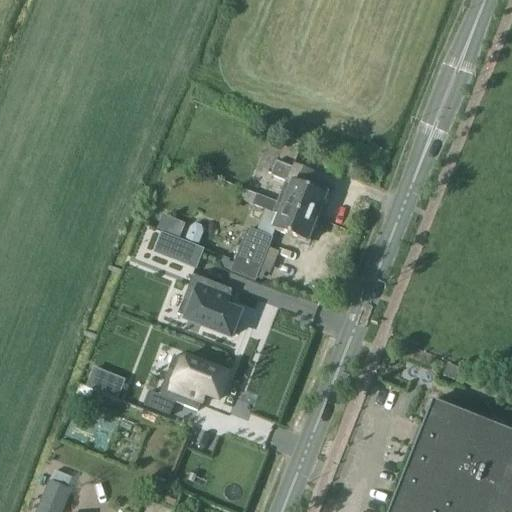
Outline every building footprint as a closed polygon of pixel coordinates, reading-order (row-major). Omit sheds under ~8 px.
[(285,181),(278,203),(278,204),(316,219),(326,193),(307,186),(313,172),(293,165),(292,168),(276,162),(271,176),(285,181)] [(223,257),(221,263),(223,270),(255,283),(256,280),(269,249),(268,248),(269,246),(272,238),(272,237),(275,229),(308,241),(316,219),(278,204),(278,203),(244,191),(240,201),(265,210),(257,232),(249,229),(236,262),(235,266),(230,264),(231,260),(223,257)] [(187,224),(173,219),(167,233),(198,246),(203,234),(202,227),(196,224),(190,227),(187,224)] [(192,247),(185,265),(196,270),(203,251),(192,247)] [(194,276),(178,316),(232,337),(240,315),(228,310),(232,300),(229,299),(232,291),(194,276)] [(150,393),(144,408),(170,418),(176,404),(197,413),(200,405),(203,406),(207,396),(219,401),(229,377),(188,361),(188,360),(184,358),(183,361),(180,360),(174,358),(159,396),(150,393)] [(448,365),(443,377),(456,382),(460,370),(448,365)] [(436,403),(433,402),(389,511),(511,511),(511,433),(436,403)] [(49,483),(37,511),(61,511),(70,491),(49,483)] [(177,501),(153,492),(150,499),(175,508),(177,501)]
